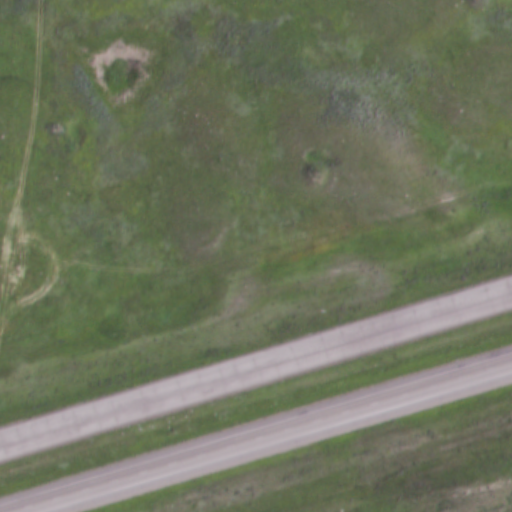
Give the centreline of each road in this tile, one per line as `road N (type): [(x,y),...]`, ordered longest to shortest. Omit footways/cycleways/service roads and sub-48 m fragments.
road 1 (trunk): [(511,292),(0,447)]
road 2 (trunk): [(39,511),(511,369)]
